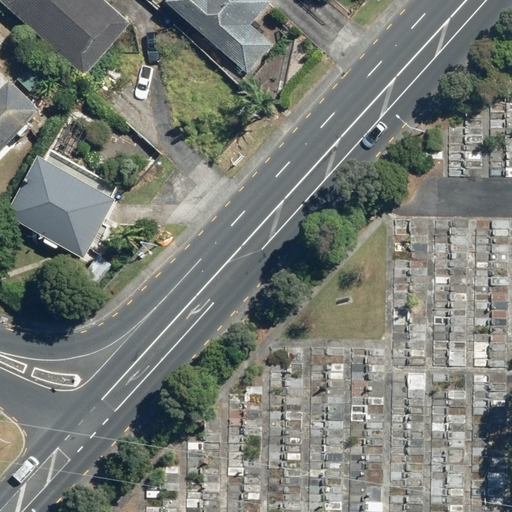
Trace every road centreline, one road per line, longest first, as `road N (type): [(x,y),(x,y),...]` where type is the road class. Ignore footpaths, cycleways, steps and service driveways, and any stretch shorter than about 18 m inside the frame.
road 1 (primary): [(471,0),(207,298)]
road 2 (secondary): [(0,344),(58,349),(207,298)]
road 3 (primary): [(207,298),(88,430)]
